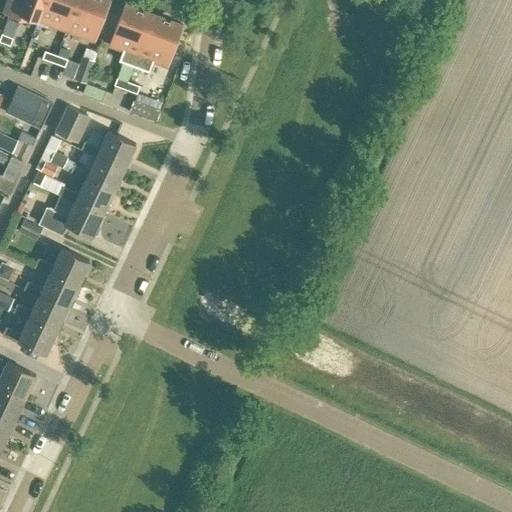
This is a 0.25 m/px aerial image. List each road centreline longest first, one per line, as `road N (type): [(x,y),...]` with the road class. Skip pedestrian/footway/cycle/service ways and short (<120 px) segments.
road 1 (residential): [(511,501),(112,312)]
road 2 (residential): [(112,312),(192,143),(205,30),(217,0)]
road 3 (residential): [(18,511),(112,312)]
